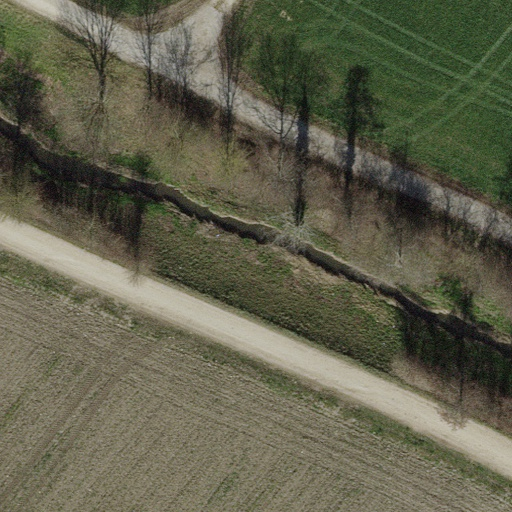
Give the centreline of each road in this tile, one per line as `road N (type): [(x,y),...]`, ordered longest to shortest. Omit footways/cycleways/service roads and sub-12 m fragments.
road 1 (track): [(511,458),(0,223)]
road 2 (track): [(35,0),(511,232)]
